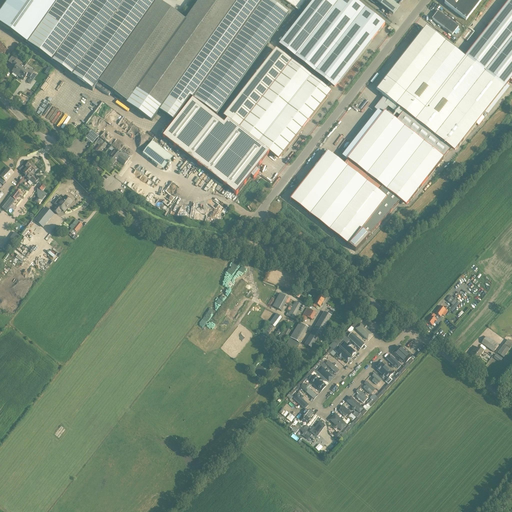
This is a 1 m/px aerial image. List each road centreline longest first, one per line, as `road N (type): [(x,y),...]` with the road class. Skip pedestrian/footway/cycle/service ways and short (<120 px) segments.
road 1 (unclassified): [(511,404),(257,213)]
road 2 (unclassified): [(257,213),(240,236),(214,246),(133,222),(16,116)]
road 3 (unclassified): [(257,213),(425,0)]
road 4 (unknown): [(49,224),(109,189),(134,158),(170,173)]
